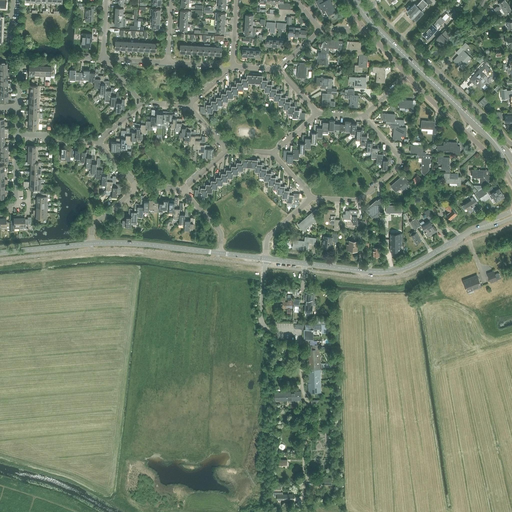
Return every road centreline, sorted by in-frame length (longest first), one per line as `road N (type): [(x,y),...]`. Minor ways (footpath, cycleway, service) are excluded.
road 1 (unclassified): [(265,258),(390,271),(511,215)]
road 2 (residential): [(511,145),(368,0)]
road 3 (secondary): [(490,137),(356,0)]
road 4 (residential): [(310,198),(357,200),(399,164),(363,116)]
road 5 (track): [(305,480),(313,412),(292,353),(297,330)]
road 6 (residential): [(406,76),(505,172)]
road 7 (unclassified): [(218,253),(92,243)]
